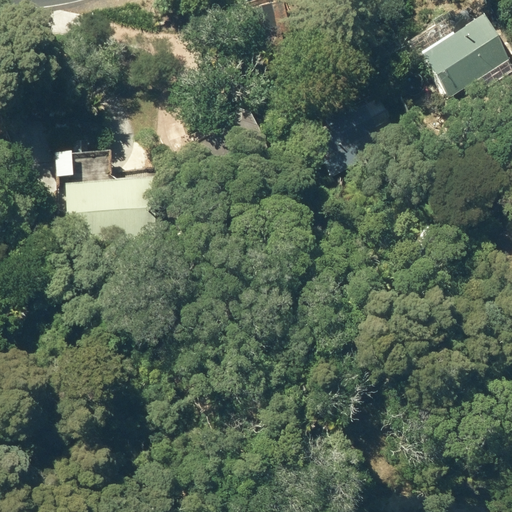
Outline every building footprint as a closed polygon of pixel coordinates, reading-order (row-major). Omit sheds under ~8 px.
[(418,62),(444,103),(501,67),(475,26),(418,62)] [(329,179),(397,143),(371,96),(304,131),(305,132),(297,136),(301,144),(298,145),(311,173),(323,167),(329,179)] [(173,160),(195,201),(269,160),(248,120),(173,160)] [(38,170),(35,188),(61,193),(60,189),(65,189),(67,175),(71,155),(34,148),(30,168),(38,170)] [(61,193),(65,248),(153,241),(149,183),(65,189),(60,189),(61,193)]
